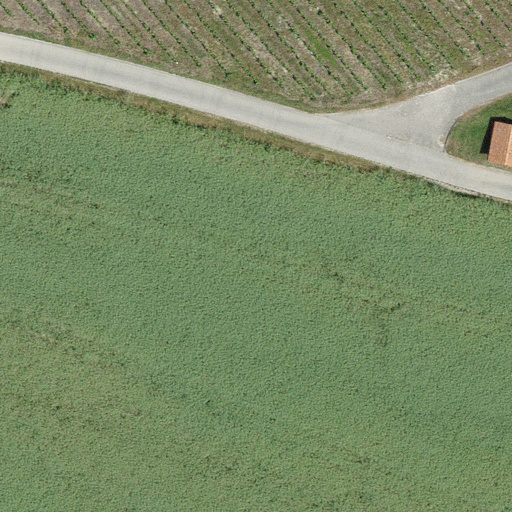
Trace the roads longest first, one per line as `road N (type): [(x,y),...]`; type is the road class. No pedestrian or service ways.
road 1 (track): [(0,51),(511,188)]
road 2 (track): [(511,79),(327,136)]
